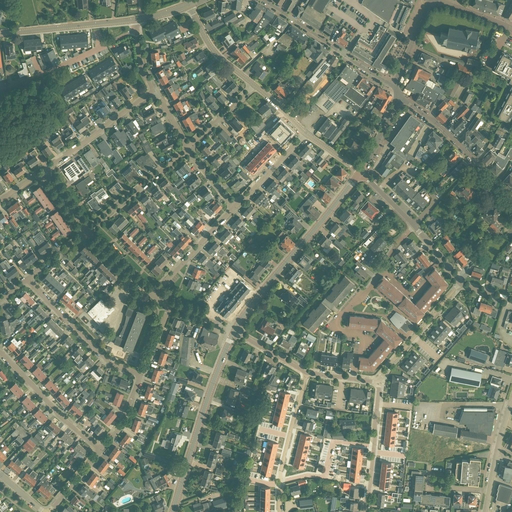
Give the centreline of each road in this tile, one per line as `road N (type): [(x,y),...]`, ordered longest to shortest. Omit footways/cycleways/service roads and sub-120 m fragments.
road 1 (residential): [(352,379),(365,337),(333,324),(414,226)]
road 2 (tertiary): [(234,330),(359,172)]
road 3 (tertiary): [(173,511),(234,330)]
road 4 (residential): [(393,84),(261,0)]
road 5 (residential): [(397,99),(440,126),(511,199)]
road 6 (residential): [(140,375),(108,362),(30,275)]
road 7 (residential): [(306,372),(279,473),(279,511)]
road 8 (residential): [(101,451),(0,352)]
road 9 (tertiary): [(0,34),(136,19)]
road 10 (residential): [(43,171),(150,90)]
road 11 (residential): [(87,232),(188,147)]
road 12 (residential): [(364,511),(379,382)]
road 13 (residential): [(460,283),(379,382)]
road 14 (residential): [(27,81),(137,28)]
road 15 (residential): [(153,296),(235,207)]
